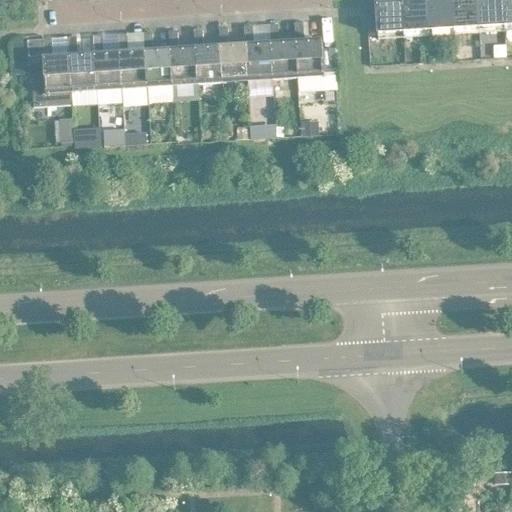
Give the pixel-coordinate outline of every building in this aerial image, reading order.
[(381,33),(405,32),(403,0),(377,0),(378,11),(378,21),(379,34),(381,34),(381,33)] [(403,0),(405,32),(431,30),(428,0),(403,0)] [(428,0),(431,30),(456,28),(454,0),(428,0)] [(454,0),(456,28),(481,27),(479,0),(454,0)] [(479,0),(481,27),(506,25),(504,0),(479,0)] [(378,11),(369,12),(369,15),(370,35),(379,34),(378,21),(378,11)] [(296,23),(298,43),(300,78),(325,76),(325,77),(326,77),(324,40),(323,40),(323,41),(306,43),(305,23),(296,23)] [(271,25),(272,45),(273,45),(275,79),(300,78),(298,43),(281,44),(280,24),(271,25)] [(246,26),(247,46),(248,46),(250,81),(275,79),(273,45),(272,45),(256,46),(254,26),(246,26)] [(221,28),(222,48),(225,83),(250,81),(248,46),(247,46),(231,47),(229,27),(221,28)] [(196,29),(197,49),(199,84),(225,83),(222,48),(205,49),(204,29),(196,29)] [(171,31),(172,51),(174,86),(199,84),(197,49),(180,50),(179,30),(171,31)] [(145,32),(147,52),(149,87),(174,86),(172,51),(155,52),(154,32),(145,32)] [(120,34),(121,54),(122,54),(124,89),(149,87),(147,52),(130,53),(129,33),(120,34)] [(95,36),(96,55),(97,55),(99,90),(124,89),(122,54),(121,54),(105,55),(104,35),(95,36)] [(70,37),(71,57),(74,92),(99,90),(97,55),(96,55),(80,56),(78,37),(70,37)] [(71,57),(54,58),(53,38),(45,39),(46,57),(45,57),(46,76),(34,77),(36,106),(74,104),(74,92),(71,57)] [(74,118),(61,119),(63,143),(76,142),(75,130),(74,118)] [(321,121),(304,121),(304,136),(321,136),(321,121)] [(102,128),(75,130),(76,142),(76,146),(77,146),(77,148),(103,147),(102,128)] [(126,130),(105,131),(106,146),(127,145),(126,134),(126,130)] [(251,130),(239,130),(239,140),(251,140),(251,130)] [(149,133),(126,134),(127,145),(149,144),(149,133)] [(511,473),(500,474),(494,474),(495,484),(511,483),(511,473)]
